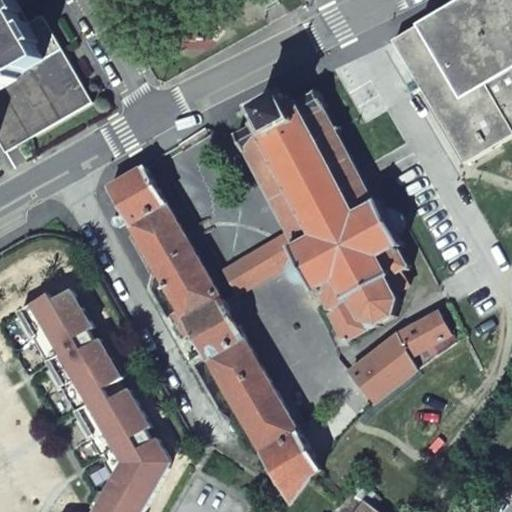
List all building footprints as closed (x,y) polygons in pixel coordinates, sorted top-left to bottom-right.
[(90,105),(41,20),(24,31),(6,0),(0,0),(0,153),(1,155),(90,105)] [(511,138),(511,0),(465,0),(394,41),(417,82),(409,87),(413,94),(421,89),(465,166),(511,138)] [(299,256),(294,259),(291,263),(289,267),(289,272),(290,277),(294,281),(297,283),(302,285),(307,285),(312,283),(315,288),(313,290),(314,293),(316,292),(318,295),(320,294),(319,291),(320,290),(329,305),(327,306),(329,311),(331,310),(329,316),(341,338),(349,341),(378,326),(379,328),(383,326),(383,324),(393,319),(394,321),(398,319),(396,315),(401,302),(396,293),(409,287),(401,272),(406,270),(408,273),(411,272),(409,268),(411,267),(409,263),(407,264),(398,248),(400,246),(403,250),(404,249),(403,246),(406,244),(404,241),(401,243),(397,235),(400,233),(403,230),(404,226),(404,221),(403,217),(400,214),(396,211),(392,210),(388,211),(385,213),(381,205),(384,204),(382,200),(379,202),(377,199),(374,200),(376,203),(375,204),(364,183),(367,182),(365,177),(362,178),(351,158),(354,156),(352,153),(349,155),(338,134),(341,133),(339,129),(341,128),(339,124),(334,127),(326,111),(329,110),(327,106),(331,104),(329,101),(325,103),(321,96),(325,94),(323,91),(320,93),(318,90),(313,92),(315,95),(300,104),(298,101),(289,106),(286,101),(290,99),(287,95),(285,97),(283,94),(277,96),(279,99),(261,109),(260,106),(255,108),(256,111),(254,112),(256,117),(260,116),(262,120),(254,124),(255,126),(240,135),(238,131),(235,133),(235,135),(235,139),(238,138),(242,147),(239,148),(241,151),(244,151),(245,154),(248,153),(258,172),(256,173),(258,177),(261,176),(271,196),(269,197),(272,202),(274,201),(285,220),(282,221),(285,226),(287,224),(290,231),(298,245),(295,246),(294,244),(292,245),(294,248),(290,249),(292,252),(295,251),(299,256)] [(201,130),(197,124),(177,135),(181,142),(201,130)] [(182,151),(208,136),(204,129),(201,130),(181,142),(177,144),(182,151)] [(222,303),(145,167),(134,174),(133,173),(106,189),(176,311),(170,314),(181,333),(185,339),(190,336),(268,473),(263,476),(266,483),(271,480),(286,505),(306,480),(318,469),(224,302),(222,303)] [(294,259),(299,256),(295,251),(292,252),(290,249),(294,248),(292,245),(294,244),(295,246),(298,245),(290,231),(224,272),(236,295),(294,259)] [(63,290),(87,328),(92,326),(68,287),(63,290)] [(141,511),(169,464),(170,462),(170,457),(169,454),(158,436),(154,439),(147,427),(151,424),(129,386),(124,389),(111,397),(105,386),(117,378),(94,340),(87,328),(63,290),(50,298),(47,292),(17,311),(20,317),(14,321),(26,343),(33,339),(49,367),(43,371),(54,390),(60,386),(77,416),(72,419),(84,441),(95,434),(106,452),(117,469),(113,476),(92,511),(141,511)] [(418,368),(455,341),(440,314),(400,336),(418,368)] [(389,388),(418,368),(400,336),(349,372),(380,397),(389,388)] [(122,375),(99,337),(94,340),(117,378),(122,375)] [(124,389),(117,378),(105,386),(111,397),(124,389)] [(101,455),(113,476),(117,469),(106,452),(101,455)]
